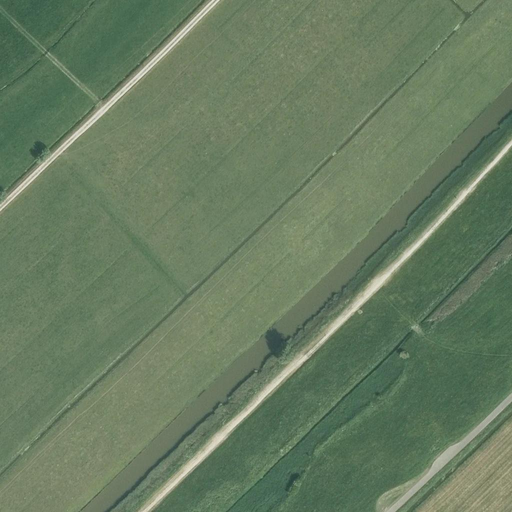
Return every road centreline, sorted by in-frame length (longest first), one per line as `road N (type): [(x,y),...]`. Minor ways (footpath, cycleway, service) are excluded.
road 1 (unknown): [(142,511),(511,142)]
road 2 (unclassified): [(390,511),(511,396)]
